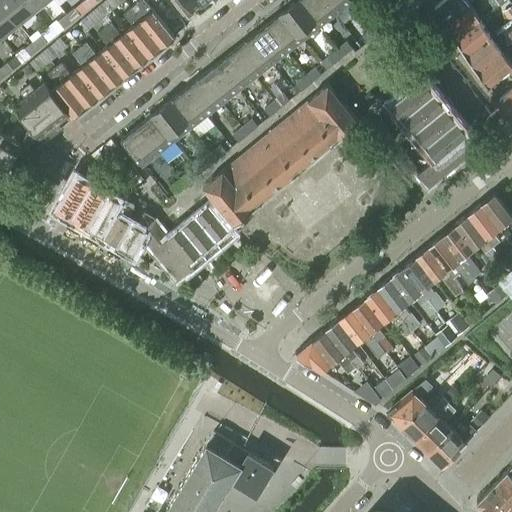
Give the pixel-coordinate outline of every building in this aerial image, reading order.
[(26,0),(0,0),(0,2),(17,23),(34,10),(26,0)] [(26,0),(34,10),(45,0),(26,0)] [(96,1),(95,0),(81,0),(73,7),(79,14),(96,1)] [(145,0),(140,0),(131,8),(162,46),(175,36),(153,9),(145,0)] [(188,0),(180,7),(185,14),(194,7),(188,0)] [(298,0),(296,0),(282,12),(303,39),(319,27),(298,0)] [(324,0),(298,0),(319,27),(335,14),(324,0)] [(351,0),(324,0),(335,14),(352,1),(351,0)] [(441,0),(434,7),(444,23),(468,3),(465,0),(441,0)] [(0,2),(0,36),(0,37),(17,23),(0,2)] [(444,23),(454,39),(478,19),(468,3),(444,23)] [(73,7),(65,14),(71,21),(79,14),(73,7)] [(194,7),(185,14),(191,21),(192,20),(199,14),(194,7)] [(133,25),(127,29),(149,56),(162,46),(131,8),(124,13),(133,25)] [(282,12),(266,24),(287,52),(303,39),(282,12)] [(65,14),(58,19),(56,18),(48,24),(49,26),(40,32),(47,41),(71,21),(65,14)] [(121,34),(114,26),(106,16),(100,21),(105,28),(136,66),(149,56),(127,29),(121,34)] [(454,39),(465,55),(488,35),(478,19),(454,39)] [(266,24),(250,37),(271,64),(287,52),(266,24)] [(365,32),(371,39),(378,34),(372,27),(365,32)] [(47,41),(40,32),(36,28),(27,35),(31,41),(37,48),(47,41)] [(108,44),(102,49),(123,76),(136,66),(105,28),(102,30),(104,34),(101,36),(108,44)] [(465,55),(476,71),(500,51),(488,35),(465,55)] [(250,37),(233,50),(255,77),(271,64),(250,37)] [(346,40),(336,48),(342,56),(352,48),(346,40)] [(12,69),(29,55),(37,48),(31,41),(14,55),(6,61),(12,69)] [(83,45),(80,47),(111,86),(123,76),(102,49),(95,54),(89,46),(86,48),(83,45)] [(82,65),(76,69),(98,96),(111,86),(80,47),(77,50),(79,54),(76,56),(82,65)] [(336,48),(320,60),(326,68),(342,56),(336,48)] [(233,50),(217,62),(239,90),(255,77),(233,50)] [(488,87),(500,77),(510,68),(511,66),(500,51),(476,71),(488,87)] [(6,61),(0,65),(0,70),(5,76),(12,69),(6,61)] [(70,74),(64,66),(61,62),(55,67),(85,106),(98,96),(76,69),(70,74)] [(217,62),(201,75),(223,102),(239,90),(217,62)] [(415,82),(423,76),(414,66),(407,72),(415,82)] [(55,67),(51,70),(48,73),(57,85),(51,90),(72,116),(85,106),(55,67)] [(315,67),(305,75),(311,82),(320,74),(315,67)] [(407,72),(399,79),(407,89),(415,82),(407,72)] [(201,75),(185,87),(207,115),(223,102),(201,75)] [(305,75),(295,83),(301,90),(311,82),(305,75)] [(386,105),(398,120),(434,90),(423,76),(415,82),(407,89),(399,95),(392,101),(391,101),(386,105)] [(399,79),(391,85),(399,95),(407,89),(399,79)] [(24,98),(14,106),(29,125),(38,136),(53,125),(56,129),(72,117),(44,82),(34,90),(24,98)] [(29,83),(19,91),(24,98),(34,90),(29,83)] [(358,121),(327,83),(202,185),(233,223),(358,121)] [(384,91),(391,101),(392,101),(399,95),(391,85),(384,91)] [(185,87),(169,100),(191,127),(207,115),(185,87)] [(511,87),(510,89),(498,100),(511,118),(511,87)] [(398,120),(409,133),(445,104),(434,90),(398,120)] [(283,93),(273,101),(279,107),(289,100),(283,93)] [(169,100),(153,112),(175,140),(191,127),(169,100)] [(279,107),(273,101),(264,109),(269,115),(279,107)] [(409,133),(420,147),(457,118),(445,104),(409,133)] [(153,112),(137,125),(159,152),(175,140),(153,112)] [(420,147),(431,161),(432,161),(468,132),(457,118),(420,147)] [(251,119),(242,127),(247,133),(257,125),(251,119)] [(370,125),(378,135),(386,129),(377,119),(370,125)] [(29,125),(24,135),(30,143),(38,136),(29,125)] [(159,152),(137,125),(120,138),(142,166),(159,152)] [(247,133),(242,127),(232,135),(238,141),(247,133)] [(386,129),(378,135),(387,146),(394,140),(386,129)] [(432,161),(431,161),(417,173),(429,187),(480,146),(468,132),(432,161)] [(4,134),(0,140),(0,176),(1,177),(12,157),(20,144),(19,143),(4,134)] [(24,135),(19,143),(20,144),(26,152),(33,147),(30,143),(24,135)] [(20,144),(12,157),(17,160),(26,152),(20,144)] [(220,144),(210,152),(216,159),(225,151),(220,144)] [(392,153),(401,163),(408,157),(400,147),(392,153)] [(118,148),(107,156),(113,163),(124,155),(118,148)] [(210,152),(200,160),(206,167),(216,159),(210,152)] [(113,163),(107,156),(97,164),(103,172),(113,163)] [(408,157),(401,163),(409,174),(417,167),(408,157)] [(121,173),(127,180),(137,172),(131,164),(121,173)] [(188,170),(179,178),(184,185),(194,177),(188,170)] [(55,208),(71,218),(91,183),(75,174),(55,208)] [(184,185),(179,178),(169,186),(174,193),(184,185)] [(71,218),(87,226),(106,192),(91,183),(71,218)] [(87,226),(102,235),(122,201),(106,192),(87,226)] [(505,222),(511,232),(511,216),(493,192),(480,202),(499,227),(505,222)] [(102,235),(117,244),(131,221),(125,218),(131,207),(122,201),(102,235)] [(480,202),(466,213),(494,249),(498,246),(496,243),(499,240),(493,232),(499,227),(480,202)] [(209,203),(195,215),(215,239),(229,227),(209,203)] [(466,213),(453,224),(473,248),(478,244),(490,259),(497,254),(494,249),(466,213)] [(131,221),(117,244),(133,254),(153,220),(143,214),(136,225),(131,221)] [(195,215),(181,227),(201,251),(215,239),(195,215)] [(453,224),(440,234),(471,275),(479,269),(466,253),(473,248),(453,224)] [(181,227),(168,238),(167,238),(187,262),(201,251),(181,227)] [(167,238),(168,238),(160,228),(150,246),(178,280),(192,268),(187,262),(167,238)] [(440,234),(427,245),(446,269),(454,263),(460,270),(461,269),(469,279),(472,276),(471,275),(440,234)] [(427,245),(414,255),(434,279),(440,275),(455,294),(461,289),(446,269),(427,245)] [(402,265),(433,305),(436,309),(445,302),(435,290),(433,291),(428,284),(434,279),(414,255),(402,265)] [(415,295),(427,310),(432,318),(439,312),(436,309),(433,305),(402,265),(390,275),(409,300),(415,295)] [(511,269),(496,280),(498,283),(506,293),(511,298),(511,297),(511,269)] [(395,309),(408,326),(411,330),(419,323),(411,312),(409,313),(403,304),(409,300),(390,275),(377,285),(395,309)] [(506,293),(498,283),(486,293),(494,303),(506,293)] [(390,315),(401,331),(404,335),(411,330),(408,326),(395,309),(377,285),(364,295),(383,320),(390,315)] [(364,295),(351,306),(385,350),(393,344),(378,325),(383,320),(364,295)] [(351,306),(338,317),(357,341),(363,336),(377,355),(385,350),(351,306)] [(469,325),(458,311),(445,322),(446,323),(456,336),(469,325)] [(338,317),(325,328),(355,366),(356,368),(363,362),(351,346),(357,341),(338,317)] [(456,336),(446,323),(434,333),(436,335),(445,346),(456,336)] [(325,328),(312,338),(332,362),(336,358),(344,368),(348,371),(355,366),(325,328)] [(445,346),(436,335),(424,345),(432,355),(445,346)] [(322,370),(332,362),(312,338),(296,351),(296,355),(322,370)] [(432,355),(424,345),(410,355),(419,366),(432,355)] [(410,355),(410,354),(396,364),(398,367),(406,377),(420,367),(419,366),(410,355)] [(406,377),(398,367),(385,377),(393,388),(406,377)] [(501,376),(492,368),(482,379),(491,387),(501,376)] [(393,388),(385,377),(372,386),(380,397),(393,388)] [(372,386),(366,378),(352,389),(373,403),(380,397),(372,386)] [(425,380),(388,411),(402,426),(425,403),(418,397),(429,385),(430,384),(425,380)] [(425,403),(402,426),(416,439),(449,403),(448,402),(444,397),(443,398),(442,398),(431,409),(425,403)] [(449,403),(416,439),(429,451),(450,429),(443,421),(454,409),(455,409),(449,403)] [(478,429),(489,417),(481,408),(469,421),(478,429)] [(450,429),(429,451),(442,465),(443,465),(443,464),(444,464),(476,431),(475,430),(469,424),(458,436),(450,429)] [(211,511),(232,478),(236,480),(256,493),(272,466),(213,430),(162,511),(211,511)] [(511,511),(511,462),(477,499),(489,511),(511,511)]
